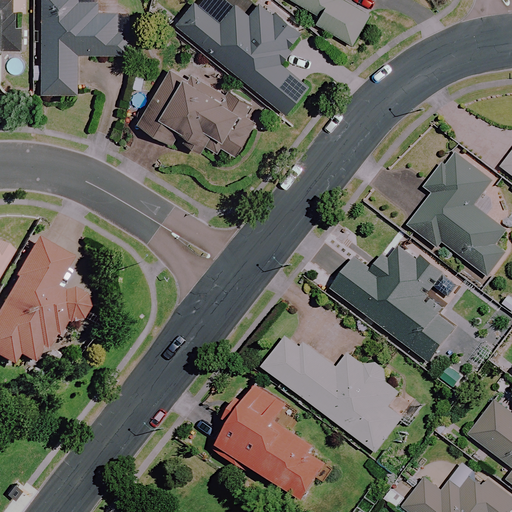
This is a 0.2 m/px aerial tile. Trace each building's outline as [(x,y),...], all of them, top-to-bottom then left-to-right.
[(9,0),(0,0),(0,50),(16,51),(18,14),(9,13),(9,0)] [(77,3),(77,0),(39,0),(40,94),(76,94),(76,55),(129,55),(129,34),(117,34),(117,14),(97,14),(97,3),(77,3)] [(300,33),(260,0),(247,16),(233,5),(218,24),(192,3),(175,25),(284,115),(307,87),(276,62),(300,33)] [(288,0),(317,17),(313,24),(351,46),(368,16),(340,0),(288,0)] [(240,94),(194,68),(187,81),(166,69),(134,125),(171,146),(175,139),(200,154),(208,140),(236,155),(254,124),(231,111),(240,94)] [(511,151),(500,169),(511,178),(511,151)] [(492,184),(454,155),(444,168),(438,164),(423,184),(434,192),(407,227),(436,250),(441,244),(487,280),(506,255),(495,246),(505,233),(473,208),(492,184)] [(72,329),(87,302),(62,288),(59,294),(50,289),(66,260),(31,240),(0,295),(0,362),(8,367),(14,356),(29,365),(38,349),(44,352),(60,322),(72,329)] [(444,275),(415,254),(412,258),(395,246),(386,258),(381,254),(368,271),(354,260),(331,291),(428,365),(458,326),(442,314),(447,306),(430,293),(444,275)] [(336,371),(289,335),(263,369),(375,454),(401,420),(386,408),(397,393),(381,381),(386,375),(369,362),(364,369),(347,356),(336,371)] [(251,383),(226,421),(231,424),(217,445),(302,501),(326,464),(308,452),(312,445),(277,422),(287,407),(251,383)] [(511,409),(497,399),(468,436),(511,469),(511,471),(505,480),(511,484),(511,409)] [(485,484),(472,474),(459,490),(448,482),(440,492),(423,479),(402,508),(407,511),(507,511),(511,507),(511,500),(487,481),(485,484)]
